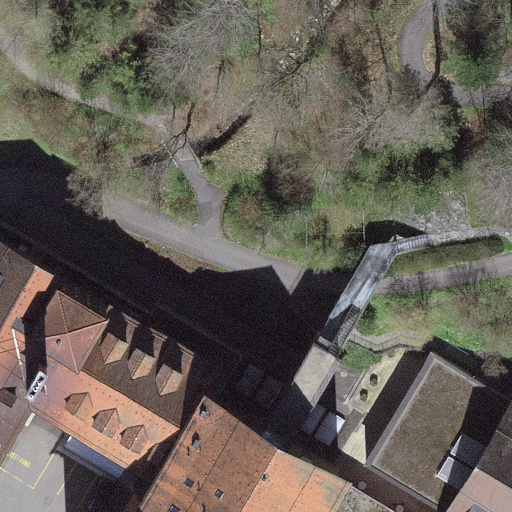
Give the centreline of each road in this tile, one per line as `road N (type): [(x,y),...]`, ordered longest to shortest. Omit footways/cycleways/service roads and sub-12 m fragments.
road 1 (unknown): [(23,186),(138,220),(256,274),(323,285),(409,282),(511,261)]
road 2 (unknown): [(511,98),(434,91),(410,61),(430,13),(455,0)]
